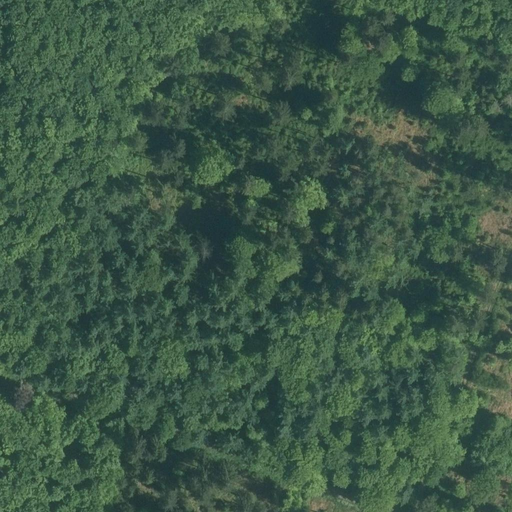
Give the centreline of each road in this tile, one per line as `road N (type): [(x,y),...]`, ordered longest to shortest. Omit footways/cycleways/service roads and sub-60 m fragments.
road 1 (track): [(407,511),(0,357)]
road 2 (track): [(0,319),(33,276),(176,0)]
road 3 (track): [(408,511),(511,221)]
road 4 (track): [(0,330),(154,378),(198,432)]
